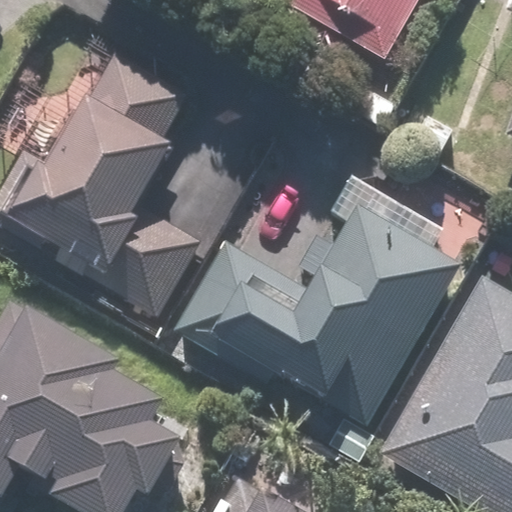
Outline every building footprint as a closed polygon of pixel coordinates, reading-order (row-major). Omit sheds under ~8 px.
[(283,0),(281,3),(378,61),(414,0),(283,0)] [(160,157),(185,107),(111,70),(84,123),(64,113),(33,175),(10,163),(0,182),(0,252),(163,334),(206,248),(140,215),(167,160),(160,157)] [(511,150),(511,111),(499,146),(511,150)] [(287,291),(221,255),(172,345),(359,446),(456,267),(430,252),(440,234),(346,183),(287,291)] [(511,511),(511,252),(488,296),(473,289),(376,463),(463,511),(511,511)] [(109,368),(1,315),(0,317),(0,511),(8,498),(36,511),(144,511),(171,459),(137,442),(150,415),(98,389),(109,368)]
